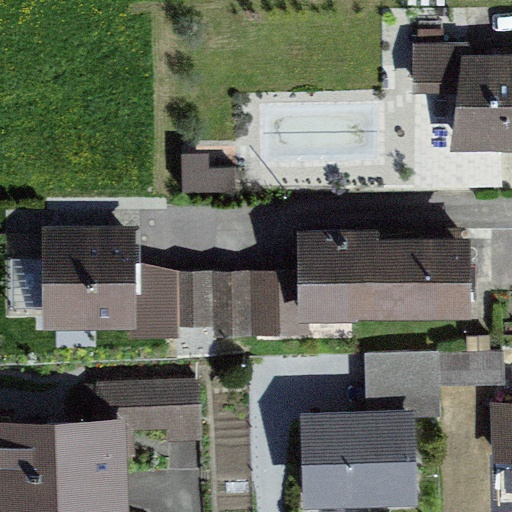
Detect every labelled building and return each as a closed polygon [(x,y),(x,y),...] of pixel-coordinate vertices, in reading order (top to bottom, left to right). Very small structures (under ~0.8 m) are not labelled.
[(454,131),(492,137),(492,142),(511,141),(511,54),(464,55),(454,131)] [(358,229),(308,230),(308,298),(356,298),(356,302),(461,301),(460,241),(358,242),(358,229)] [(48,316),(130,315),(129,233),(48,234),(48,316)] [(176,271),(177,321),(210,321),(209,270),(176,271)] [(216,331),(249,330),(248,270),(215,271),(216,331)] [(253,270),(255,331),(285,330),(284,270),(253,270)] [(502,380),(501,349),(437,351),(438,382),(502,380)] [(0,511),(116,511),(114,423),(169,421),(169,432),(200,431),(198,378),(112,381),(113,421),(0,424),(0,511)] [(499,454),(511,453),(511,402),(497,403),(499,454)] [(411,493),(409,411),(306,414),(308,496),(411,493)]
